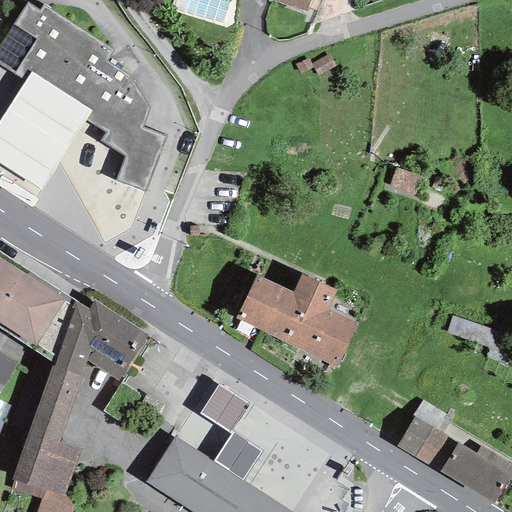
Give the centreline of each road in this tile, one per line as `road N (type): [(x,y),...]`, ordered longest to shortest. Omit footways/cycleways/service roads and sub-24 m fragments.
road 1 (residential): [(145,304),(214,118),(238,79),(331,36),(449,0)]
road 2 (secondary): [(406,470),(145,304)]
road 3 (secondary): [(145,304),(0,211)]
